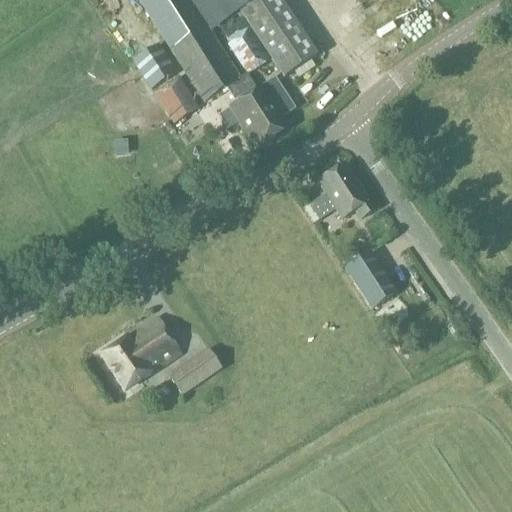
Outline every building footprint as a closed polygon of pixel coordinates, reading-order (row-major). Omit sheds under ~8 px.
[(188,0),(143,0),(140,2),(206,105),(229,91),(228,91),(241,83),(188,0)] [(241,16),(264,0),(214,0),(230,23),(241,16)] [(249,76),(250,78),(273,63),(285,81),(318,58),(278,0),(264,0),(241,16),(249,28),(228,41),(228,48),(247,78),(249,76)] [(135,30),(116,39),(124,56),(144,46),(135,30)] [(181,76),(165,52),(131,74),(145,98),(181,76)] [(228,91),(229,91),(239,107),(232,112),(257,151),(287,131),(281,122),(294,114),(275,85),(263,93),(262,92),(260,94),(249,77),(241,83),(228,91)] [(200,112),(181,79),(154,96),(173,128),(200,112)] [(356,214),(361,222),(375,214),(345,167),(319,185),(343,222),(356,214)] [(371,256),(345,272),(371,312),(396,296),(371,256)] [(128,341),(101,359),(125,395),(182,357),(159,322),(129,341),(128,341)] [(209,352),(169,378),(182,398),(222,371),(209,352)]
